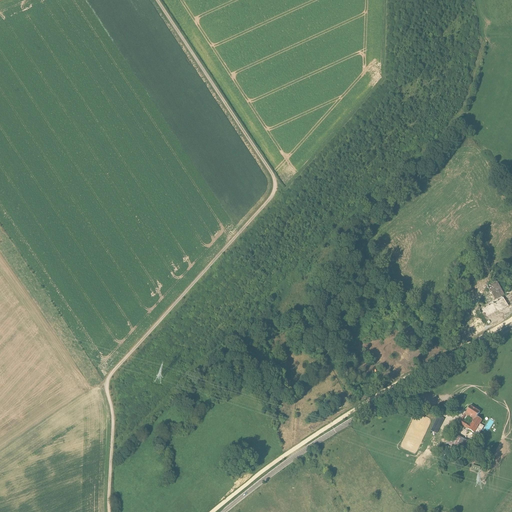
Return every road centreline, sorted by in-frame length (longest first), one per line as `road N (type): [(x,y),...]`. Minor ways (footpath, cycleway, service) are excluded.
road 1 (track): [(109,511),(113,414),(104,385),(275,187),(157,0)]
road 2 (tertiary): [(223,511),(314,443),(511,326)]
